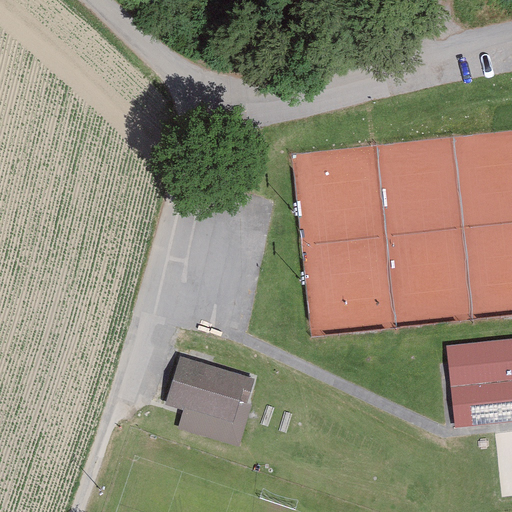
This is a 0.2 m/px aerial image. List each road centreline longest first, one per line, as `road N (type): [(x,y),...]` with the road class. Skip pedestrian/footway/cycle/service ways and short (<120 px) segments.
road 1 (unclassified): [(217,86),(124,400)]
road 2 (unclassified): [(217,86),(261,89),(511,30)]
road 3 (unclassified): [(94,0),(167,60),(217,86)]
